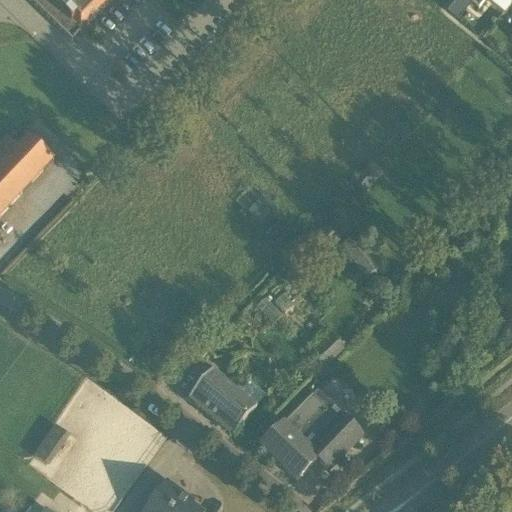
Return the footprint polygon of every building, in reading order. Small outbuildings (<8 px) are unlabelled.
[(27,0),(48,20),(49,19),(48,18),(56,10),(80,33),(112,0),(27,0)] [(485,0),(505,0),(511,4),(511,2),(511,0),(465,0),(478,10),(485,0)] [(0,216),(52,161),(28,137),(17,148),(6,138),(0,145),(0,216)] [(278,225),(268,234),(277,244),(287,235),(278,225)] [(324,370),(345,350),(332,336),(311,356),(324,370)] [(234,438),(256,411),(211,373),(189,401),(234,438)] [(332,402),(328,403),(318,393),(312,400),(261,449),(297,483),(317,462),(329,473),(363,437),(343,419),(347,415),(332,402)] [(386,440),(408,418),(394,404),(373,426),(386,440)] [(54,427),(34,458),(35,459),(41,463),(50,469),(70,438),(54,427)] [(197,511),(181,500),(183,496),(167,484),(155,500),(145,511),(197,511)]
